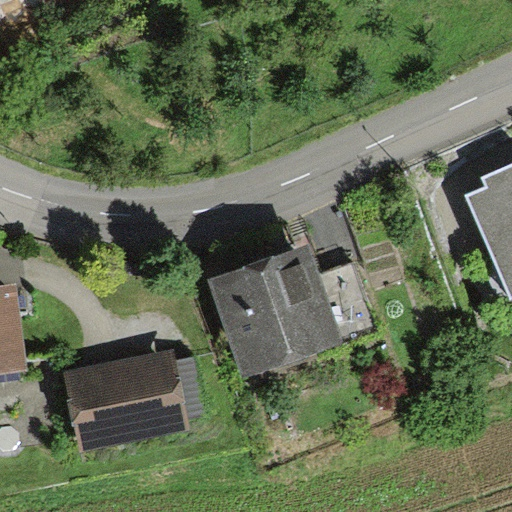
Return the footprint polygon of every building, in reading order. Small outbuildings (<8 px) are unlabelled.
[(511,296),(511,168),(463,190),(510,297),(511,296)] [(308,244),(208,282),(244,382),(346,345),(344,339),(321,276),(308,244)] [(354,263),(321,276),(344,339),(378,326),(354,263)] [(0,375),(31,371),(18,280),(0,282),(0,375)] [(173,350),(64,373),(80,450),(189,427),(173,350)]
